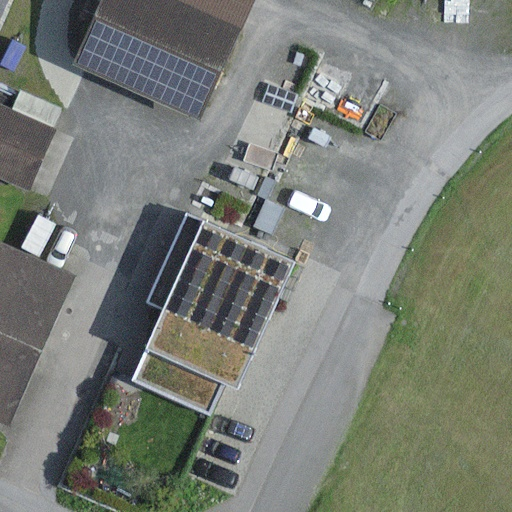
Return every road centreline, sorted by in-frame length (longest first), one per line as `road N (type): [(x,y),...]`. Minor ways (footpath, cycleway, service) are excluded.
road 1 (residential): [(404,228),(278,511)]
road 2 (track): [(511,99),(466,136),(404,228)]
